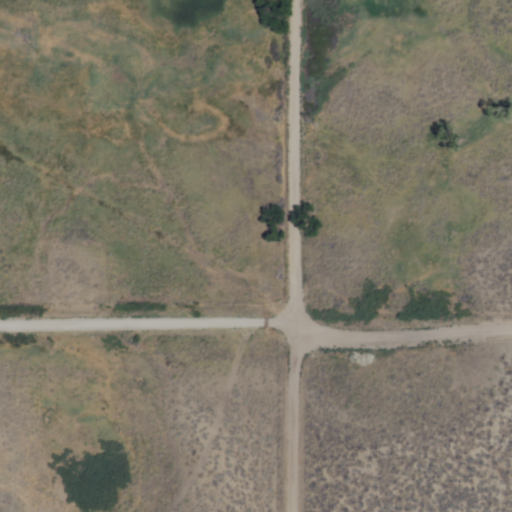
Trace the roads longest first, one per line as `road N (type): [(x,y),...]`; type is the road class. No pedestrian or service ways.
road 1 (residential): [(295,511),(296,0)]
road 2 (residential): [(298,321),(0,325)]
road 3 (residential): [(298,321),(315,329),(511,324)]
